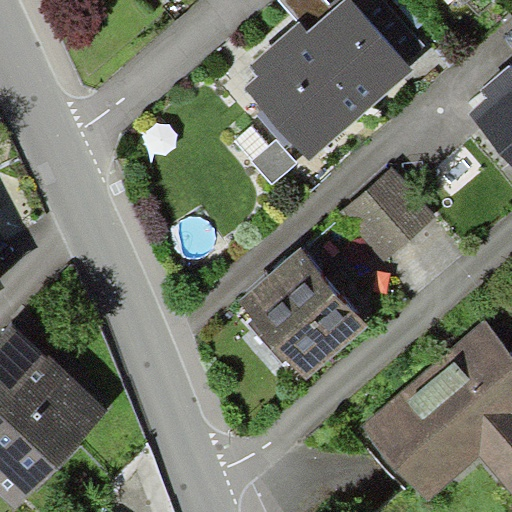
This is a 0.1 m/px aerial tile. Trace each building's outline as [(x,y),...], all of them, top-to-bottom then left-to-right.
[(244,86),(309,160),(413,69),(407,63),(351,0),(342,0),(334,8),(307,30),(299,21),(298,21),(249,65),(258,75),(244,86)] [(331,4),(327,0),(279,0),(298,21),(299,21),(307,30),(334,8),(331,4)] [(351,0),(407,63),(427,45),(386,0),(351,0)] [(511,164),(511,66),(482,92),(487,98),(469,113),(511,164)] [(297,163),(277,139),(252,161),(272,184),(297,163)] [(342,212),(386,261),(437,216),(393,167),(342,212)] [(290,362),(306,379),(369,326),(301,246),(238,300),(254,318),(290,362)] [(290,362),(254,318),(247,324),(283,368),(290,362)] [(363,424),(430,502),(481,458),(511,493),(511,353),(484,321),(363,424)] [(0,336),(0,492),(16,508),(107,411),(12,323),(0,336)]
